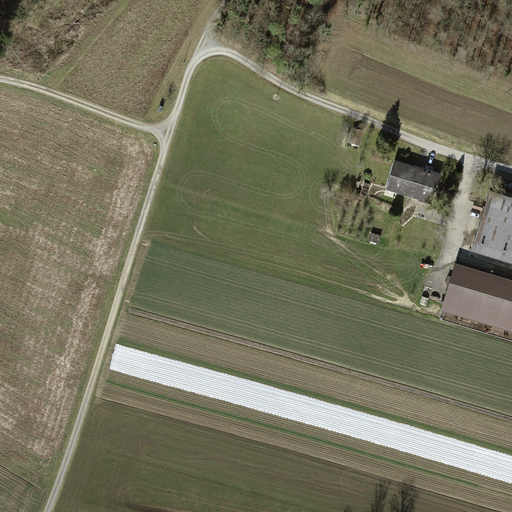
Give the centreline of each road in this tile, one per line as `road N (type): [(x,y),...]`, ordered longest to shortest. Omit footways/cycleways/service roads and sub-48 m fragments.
road 1 (track): [(230,0),(204,39),(167,137),(49,511)]
road 2 (track): [(204,39),(312,98),(511,169)]
road 3 (track): [(167,137),(0,78)]
road 4 (track): [(511,271),(451,253),(468,158)]
